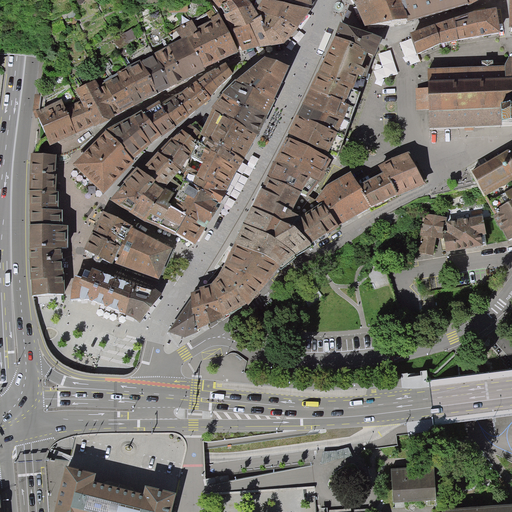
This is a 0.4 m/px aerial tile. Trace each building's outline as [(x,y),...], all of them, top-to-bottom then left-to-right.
[(189,0),(178,0),(170,1),(172,9),(190,6),(189,0)] [(227,20),(243,53),(255,50),(260,48),(272,48),(275,48),(285,47),(297,32),(311,11),(268,0),(257,0),(253,6),(249,0),(248,0),(231,0),(221,6),(225,14),(224,15),(227,20)] [(277,0),(313,9),(312,0),(311,0),(277,0)] [(352,0),(365,26),(393,23),(408,22),(400,0),(352,0)] [(464,0),(400,0),(408,22),(467,5),(464,0)] [(497,10),(474,13),(479,38),(501,35),(497,10)] [(218,62),(239,53),(219,13),(211,18),(213,21),(197,28),(193,19),(175,28),(181,39),(142,61),(141,60),(98,84),(96,80),(77,90),(82,101),(66,107),(61,99),(41,109),(42,95),(36,94),(34,112),(37,120),(39,119),(50,146),(57,143),(77,135),(80,133),(94,126),(94,128),(110,120),(115,118),(124,113),(141,104),(145,101),(153,97),(159,94),(174,87),(192,77),(218,62)] [(474,13),(455,19),(460,41),(479,38),(474,13)] [(436,26),(441,45),(460,41),(455,19),(436,26)] [(341,24),(318,74),(360,94),(367,77),(374,57),(383,38),(341,24)] [(121,44),(138,34),(133,26),(116,36),(121,44)] [(441,45),(436,26),(410,35),(417,55),(441,45)] [(511,59),(504,59),(504,69),(493,69),(481,69),(427,71),(427,89),(415,90),(415,112),(428,111),(429,130),(501,128),(501,130),(511,130),(511,59)] [(223,96),(268,118),(284,82),(290,69),(265,60),(255,68),(236,83),(235,83),(223,95),(223,96)] [(225,65),(197,81),(211,99),(233,75),(230,72),(225,65)] [(306,100),(349,122),(350,119),(356,104),(360,94),(318,74),(306,100)] [(181,94),(158,105),(176,129),(178,127),(191,117),(212,100),(211,99),(197,81),(188,89),(181,94)] [(268,118),(223,96),(217,103),(211,110),(212,111),(256,137),(263,126),(268,118)] [(306,100),(297,117),(343,139),(348,126),(349,122),(306,100)] [(169,134),(176,129),(158,105),(146,111),(141,114),(122,123),(106,129),(133,160),(145,150),(152,144),(169,134)] [(256,137),(212,111),(208,120),(204,128),(197,121),(191,125),(186,128),(183,131),(177,136),(174,139),(173,138),(158,153),(144,167),(140,172),(138,170),(134,173),(124,184),(125,185),(124,187),(109,202),(128,213),(134,216),(154,227),(173,237),(195,249),(199,242),(216,213),(224,198),(235,181),(249,152),(256,137)] [(288,134),(337,159),(342,141),(343,139),(297,117),(288,134)] [(73,164),(104,194),(134,161),(133,160),(106,129),(92,144),(73,164)] [(287,137),(276,160),(320,182),(328,165),(331,160),(287,137)] [(484,198),(511,181),(511,148),(485,165),(470,175),(484,198)] [(383,172),(397,195),(398,197),(427,185),(413,160),(409,151),(378,165),(383,172)] [(31,195),(55,195),(56,157),(32,157),(31,195)] [(276,160),(268,177),(310,197),(316,189),(320,182),(276,160)] [(316,200),(322,203),(339,228),(371,208),(360,183),(356,178),(351,171),(327,185),(316,200)] [(379,174),(360,183),(371,208),(397,195),(383,172),(379,174)] [(268,177),(260,194),(302,216),(316,200),(310,197),(268,177)] [(510,202),(493,213),(508,241),(511,238),(511,183),(511,189),(505,192),(510,202)] [(295,231),(302,216),(260,194),(252,210),(295,231)] [(55,195),(31,195),(31,250),(61,250),(66,250),(66,230),(60,230),(60,213),(57,213),(57,195),(55,195)] [(339,228),(322,203),(316,200),(302,216),(295,231),(311,246),(340,229),(339,228)] [(250,214),(235,245),(258,257),(267,260),(281,270),(296,257),(313,248),(311,246),(295,231),(252,210),(250,214)] [(97,229),(85,253),(90,255),(94,257),(93,259),(97,263),(102,263),(103,261),(113,265),(114,263),(159,282),(166,264),(172,250),(104,214),(102,218),(97,229)] [(485,239),(484,219),(449,222),(452,254),(485,252),(484,239),(485,239)] [(444,251),(447,225),(425,223),(422,260),(433,261),(434,250),(444,251)] [(258,257),(235,245),(225,268),(255,280),(267,284),(281,270),(267,260),(258,257)] [(61,250),(31,250),(34,296),(64,295),(61,250)] [(359,290),(364,311),(397,303),(388,266),(369,270),(374,287),(359,290)] [(72,288),(71,299),(89,299),(99,303),(114,309),(125,315),(140,323),(162,294),(92,268),(90,273),(85,271),(82,277),(75,275),(72,288)] [(218,279),(241,297),(255,280),(225,268),(218,279)] [(215,282),(211,283),(219,309),(241,297),(218,279),(215,282)] [(241,297),(219,309),(223,318),(244,308),(247,307),(267,284),(255,280),(241,297)] [(199,287),(200,289),(210,324),(223,318),(219,309),(211,283),(199,287)] [(210,324),(200,289),(193,292),(191,293),(191,298),(196,330),(205,326),(210,324)] [(182,311),(168,332),(185,337),(197,333),(196,330),(191,298),(182,311)] [(394,503),(437,499),(434,467),(391,471),(394,503)] [(95,476),(66,469),(58,501),(55,511),(172,511),(177,497),(146,489),(144,496),(118,490),(93,483),(95,476)]
